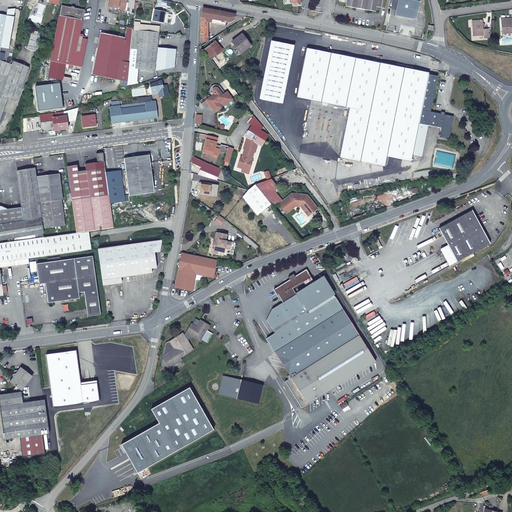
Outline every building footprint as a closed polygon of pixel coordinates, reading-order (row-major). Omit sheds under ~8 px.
[(109,0),(108,6),(119,8),(120,0),(109,0)] [(120,0),(119,8),(127,10),(128,0),(120,0)] [(336,0),(346,2),(345,5),(347,7),(357,9),(358,6),(363,8),(363,10),(375,12),(376,8),(381,8),(382,0),(336,0)] [(420,0),(398,0),(396,16),(417,20),(420,0)] [(85,10),(63,6),(52,60),(82,66),(87,39),(83,38),(83,35),(80,34),(85,10)] [(201,16),(201,42),(207,42),(209,41),(210,34),(210,25),(208,25),(208,22),(211,23),(212,19),(228,23),(234,20),(235,15),(203,8),(201,16)] [(166,12),(156,10),(153,21),(164,23),(166,12)] [(511,18),(501,19),(502,34),(511,33),(511,18)] [(483,20),(472,21),(473,36),(483,36),(484,38),(489,38),(489,29),(483,29),(483,20)] [(93,74),(128,82),(130,67),(133,30),(133,29),(127,27),(126,37),(101,33),(98,49),(97,49),(96,53),(97,53),(93,74)] [(33,30),(28,49),(38,51),(43,33),(33,30)] [(159,32),(140,31),(133,30),(130,67),(156,70),(175,66),(176,49),(158,47),(159,32)] [(242,35),(237,39),(238,40),(233,43),(241,53),(251,46),(242,35)] [(269,40),(264,65),(278,68),(274,92),(309,99),(319,50),(298,46),(269,40)] [(216,41),(204,50),(211,60),(223,51),(216,41)] [(421,71),(409,69),(408,69),(319,50),(309,99),(307,108),(309,108),(302,145),(325,150),(323,155),(337,158),(339,159),(339,156),(385,166),(387,156),(412,161),(413,155),(421,156),(428,125),(441,128),(439,137),(448,139),(453,116),(431,112),(431,110),(438,76),(429,74),(430,69),(421,67),(421,71)] [(223,51),(211,60),(218,70),(231,60),(223,51)] [(14,61),(12,64),(0,59),(0,121),(9,96),(18,100),(29,68),(29,67),(14,61)] [(264,65),(260,64),(253,101),(259,102),(258,105),(265,106),(265,103),(271,104),(274,92),(278,68),(264,65)] [(151,84),(152,91),(158,90),(159,92),(160,96),(169,95),(167,85),(164,86),(162,80),(151,84)] [(223,95),(218,89),(217,88),(215,88),(213,90),(215,94),(206,100),(215,112),(221,108),(220,106),(231,98),(227,92),(223,95)] [(231,98),(220,106),(221,108),(232,100),(231,98)] [(152,102),(139,103),(134,104),(135,120),(158,117),(156,101),(152,102)] [(135,120),(134,104),(111,107),(113,123),(135,120)] [(63,116),(63,112),(40,115),(42,132),(69,129),(67,116),(63,116)] [(95,115),(83,116),(84,127),(96,125),(95,115)] [(261,147),(268,135),(254,116),(249,123),(252,126),(245,137),(247,138),(244,149),(246,149),(243,157),(241,156),(238,167),(243,168),(249,171),(254,152),(255,152),(258,144),(261,147)] [(218,138),(208,136),(204,150),(214,153),(213,155),(218,157),(220,150),(216,149),(215,149),(216,147),(218,138)] [(333,180),(337,158),(323,155),(325,150),(302,145),(298,161),(329,205),(341,201),(339,194),(337,183),(333,180)] [(125,158),(130,195),(155,192),(150,155),(125,158)] [(192,157),(192,163),(207,170),(209,165),(192,157)] [(389,157),(388,163),(399,165),(401,159),(389,157)] [(82,232),(89,231),(114,228),(111,203),(107,172),(105,161),(86,164),(91,198),(92,204),(73,207),(77,233),(82,232)] [(78,165),(67,166),(71,194),(82,192),(78,165)] [(221,170),(209,165),(207,170),(219,175),(221,170)] [(35,168),(26,170),(17,171),(22,208),(22,209),(1,212),(0,208),(0,239),(35,235),(43,233),(35,168)] [(410,168),(337,183),(339,194),(413,179),(410,168)] [(121,170),(107,172),(111,203),(126,201),(121,170)] [(38,177),(44,228),(63,226),(59,200),(63,199),(60,174),(38,177)] [(271,180),(255,186),(271,205),(274,208),(278,204),(285,213),(295,205),(303,205),(311,214),(317,208),(307,195),(292,194),(283,201),(274,191),(278,188),(271,180)] [(211,184),(211,183),(200,181),(199,190),(201,190),(200,194),(210,195),(211,184)] [(218,185),(211,184),(210,195),(217,196),(218,185)] [(271,205),(255,186),(248,190),(242,198),(257,216),(271,205)] [(91,198),(72,200),(73,207),(92,204),(91,198)] [(309,215),(311,214),(303,205),(295,205),(285,213),(286,214),(295,206),(301,206),(309,215)] [(457,260),(490,242),(472,209),(439,226),(457,260)] [(85,245),(91,245),(89,231),(82,232),(84,246),(85,245)] [(35,238),(0,243),(0,262),(13,260),(29,258),(47,256),(85,251),(84,246),(82,232),(77,233),(44,237),(35,238)] [(213,249),(218,251),(234,254),(236,242),(226,240),(227,234),(218,232),(217,237),(218,238),(218,241),(216,241),(214,240),(213,249)] [(160,252),(162,240),(98,249),(102,279),(121,277),(152,273),(151,269),(157,268),(155,253),(160,252)] [(214,277),(217,260),(183,252),(175,287),(193,290),(195,281),(197,279),(200,280),(201,277),(204,275),(214,277)] [(48,262),(36,264),(39,284),(45,283),(48,303),(80,298),(79,292),(84,291),(88,316),(101,314),(93,256),(60,260),(60,257),(47,259),(48,262)] [(0,296),(4,296),(0,270),(0,267),(13,266),(13,260),(0,262),(0,296)] [(266,320),(274,332),(276,335),(267,341),(290,377),(284,380),(300,407),(376,360),(323,276),(314,281),(312,278),(306,268),(274,288),(283,302),(271,309),(266,320)] [(202,323),(199,321),(195,319),(192,325),(191,324),(185,335),(184,336),(183,333),(167,343),(162,365),(169,367),(170,364),(174,365),(182,360),(180,358),(193,350),(187,341),(190,339),(191,336),(201,341),(202,339),(207,341),(211,333),(207,330),(209,325),(202,322),(202,323)] [(266,338),(267,341),(276,335),(274,332),(266,338)] [(46,354),(53,407),(99,401),(97,383),(81,385),(76,350),(46,354)] [(49,434),(44,400),(23,403),(21,390),(32,376),(21,368),(19,371),(14,372),(15,374),(13,376),(14,378),(10,382),(16,387),(12,392),(12,394),(0,395),(0,400),(5,439),(13,438),(20,437),(22,457),(44,454),(42,435),(49,434)] [(218,394),(258,403),(262,386),(263,385),(223,375),(218,394)] [(121,445),(137,473),(214,430),(189,387),(151,409),(159,423),(121,445)]
